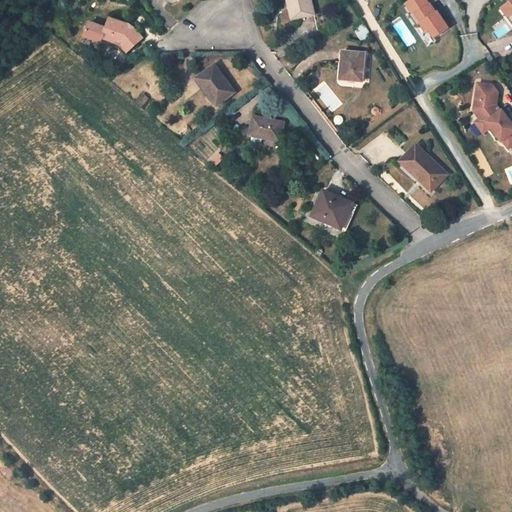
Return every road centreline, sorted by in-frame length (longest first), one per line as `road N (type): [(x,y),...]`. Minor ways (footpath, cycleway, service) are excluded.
road 1 (residential): [(226,13),(348,161),(434,243)]
road 2 (residential): [(403,466),(358,320),(364,288),(387,266),(434,243)]
road 3 (residential): [(197,511),(257,490),(403,466)]
